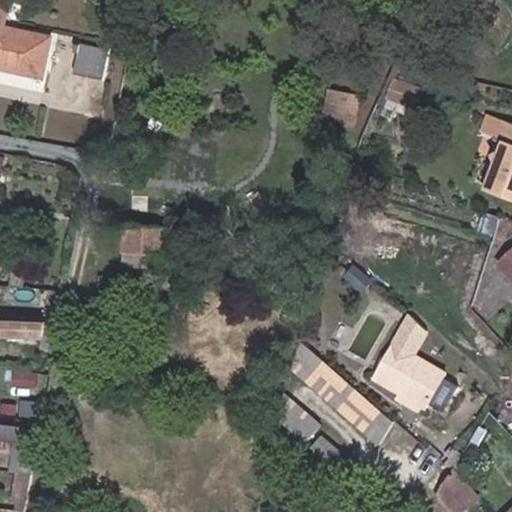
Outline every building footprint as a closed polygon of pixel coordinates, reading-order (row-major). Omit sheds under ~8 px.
[(0,64),(42,73),(50,36),(6,26),(12,3),(0,1),(0,64)] [(110,47),(76,40),(74,49),(77,50),(73,71),(103,77),(110,47)] [(503,198),(511,165),(511,126),(497,120),(491,138),(501,142),(482,190),(503,198)] [(511,165),(503,198),(511,201),(511,165)] [(125,199),(97,194),(96,215),(124,218),(125,199)] [(172,227),(127,225),(123,268),(168,270),(172,227)] [(511,248),(496,264),(511,280),(511,248)] [(93,277),(82,277),(80,301),(92,302),(93,277)] [(113,280),(100,279),(98,303),(111,304),(113,280)] [(66,294),(48,292),(45,312),(51,313),(50,321),(60,322),(66,294)] [(50,321),(42,321),(28,320),(3,318),(2,333),(40,336),(39,347),(53,348),(56,322),(50,321)] [(394,415),(309,338),(299,369),(374,436),(394,415)] [(455,371),(401,341),(382,375),(437,405),(455,371)] [(293,393),(285,416),(314,442),(328,424),(293,393)] [(0,426),(0,441),(15,443),(27,444),(28,430),(0,426)] [(332,436),(321,448),(343,468),(354,454),(332,436)] [(31,445),(38,445),(39,438),(31,437),(31,445)] [(27,444),(15,443),(10,473),(32,476),(38,445),(31,445),(27,444)] [(469,511),(480,502),(453,476),(437,500),(449,511),(469,511)]
